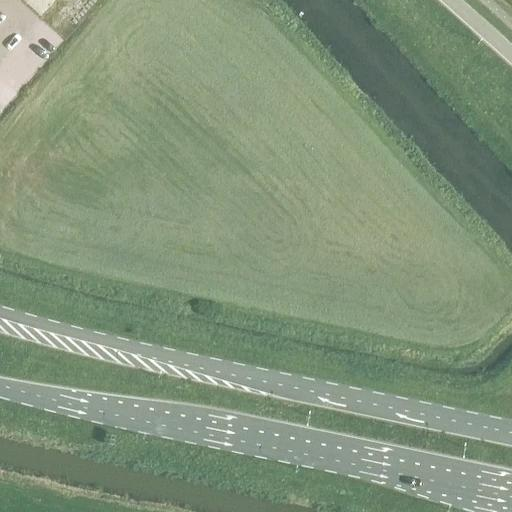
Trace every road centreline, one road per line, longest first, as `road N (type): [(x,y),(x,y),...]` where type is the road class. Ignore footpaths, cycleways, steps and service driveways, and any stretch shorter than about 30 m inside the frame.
road 1 (secondary): [(511,431),(0,316)]
road 2 (secondary): [(0,390),(511,495)]
